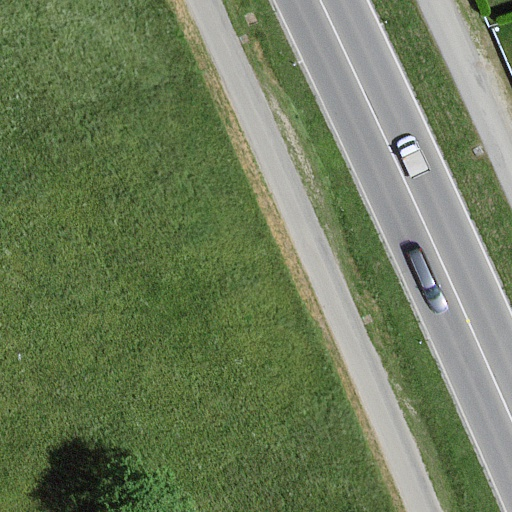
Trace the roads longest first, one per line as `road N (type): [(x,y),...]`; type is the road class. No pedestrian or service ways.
road 1 (track): [(206,0),(421,511)]
road 2 (primary): [(511,404),(325,0)]
road 3 (residential): [(511,160),(434,0)]
